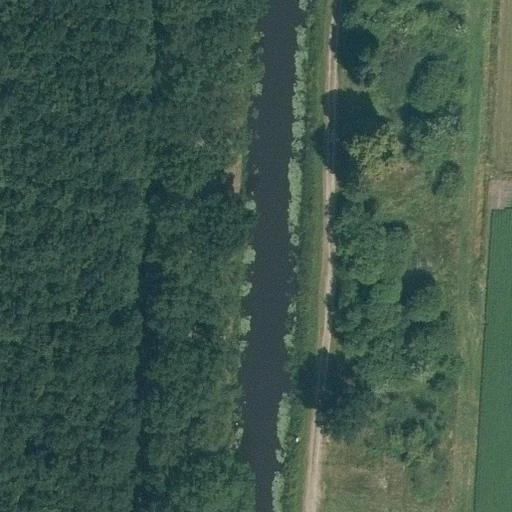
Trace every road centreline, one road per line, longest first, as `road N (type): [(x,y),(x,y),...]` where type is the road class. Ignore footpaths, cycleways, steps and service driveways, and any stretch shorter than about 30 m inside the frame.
road 1 (track): [(347,0),(334,103),(329,340),(306,511)]
road 2 (unclassified): [(178,511),(202,0)]
